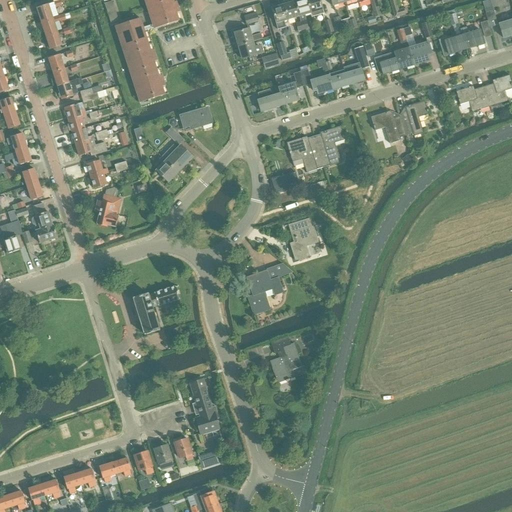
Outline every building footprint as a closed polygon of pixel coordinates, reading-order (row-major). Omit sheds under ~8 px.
[(148,0),(158,28),(180,21),(173,0),(148,0)] [(308,0),(301,0),(296,2),(300,16),(299,17),(300,22),(301,22),(304,30),(308,29),(305,21),(304,15),(311,13),(312,13),(308,0)] [(320,0),(308,0),(312,13),(311,13),(312,17),(324,13),(320,0)] [(381,16),(376,0),(369,0),(372,7),(373,7),(376,17),(381,16)] [(396,0),(390,0),(395,16),(395,17),(405,15),(403,10),(403,9),(399,10),(396,0)] [(296,2),(284,5),(288,20),(299,17),(300,16),(296,2)] [(49,4),(37,8),(42,22),(53,18),(49,4)] [(284,5),(272,9),(279,30),(290,26),(288,20),(284,5)] [(490,27),(498,25),(494,11),(486,13),(490,27)] [(458,24),(455,14),(451,15),(449,16),(451,26),(458,24)] [(64,15),(58,17),(59,21),(60,22),(60,23),(63,21),(66,21),(64,15)] [(256,15),(245,19),(246,25),(258,22),(256,15)] [(53,18),(42,22),(46,35),(57,32),(55,23),(59,21),(58,17),(53,18)] [(340,17),(334,19),(337,29),(342,27),(351,24),(350,21),(349,19),(341,21),(340,17)] [(165,95),(145,31),(141,18),(119,25),(143,102),(165,95)] [(351,21),(350,21),(351,24),(352,29),(358,27),(356,19),(351,21)] [(331,20),(325,22),(328,33),(334,32),(331,20)] [(504,38),(511,35),(511,20),(499,24),(504,38)] [(300,22),(295,24),(297,32),(304,30),(301,22),(300,22)] [(487,22),(481,24),(485,38),(491,36),(487,22)] [(426,38),(433,36),(429,23),(422,25),(426,38)] [(71,34),(69,30),(69,28),(62,30),(64,36),(71,34)] [(428,42),(415,46),(410,28),(403,30),(407,41),(406,41),(408,49),(409,48),(411,54),(414,66),(430,61),(428,55),(432,54),(428,42)] [(485,44),(480,30),(468,34),(466,28),(460,30),(462,36),(466,50),(485,44)] [(240,29),(231,32),(234,41),(236,40),(238,47),(253,42),(252,42),(262,39),(260,34),(259,35),(251,37),(249,29),(241,31),(240,29)] [(400,43),(406,41),(407,41),(403,30),(396,32),(400,43)] [(57,32),(46,35),(50,49),(62,46),(59,36),(58,32),(57,32)] [(444,57),(466,50),(462,36),(445,41),(445,39),(439,40),(444,57)] [(253,42),(238,47),(242,59),(261,54),(259,46),(254,47),(253,42)] [(283,61),(292,58),(290,53),(287,54),(284,43),(278,44),(283,61)] [(365,46),(368,57),(375,56),(371,44),(365,46)] [(363,47),(354,49),(357,61),(358,64),(359,64),(361,70),(369,67),(363,47)] [(399,70),(414,66),(411,54),(409,48),(408,49),(394,53),(399,70)] [(67,59),(73,57),(72,51),(65,53),(67,59)] [(384,75),(399,70),(394,53),(375,59),(379,72),(382,71),(384,75)] [(53,72),(65,69),(60,55),(49,58),(53,72)] [(276,55),(262,59),(265,69),(279,65),(276,55)] [(358,64),(344,68),(344,70),(345,74),(349,86),(364,81),(361,70),(359,64),(358,64)] [(78,71),(76,65),(70,67),(71,73),(78,71)] [(57,86),(69,82),(65,69),(53,72),(57,86)] [(308,70),(301,72),(305,86),(312,84),(314,92),(317,91),(318,95),(333,90),(329,76),(322,78),(311,81),(308,70)] [(343,71),(329,75),(329,76),(333,90),(349,86),(345,74),(344,70),(343,71)] [(296,83),(278,88),(280,94),(284,106),(299,101),(295,89),(298,89),(305,86),(301,72),(298,73),(295,74),(293,74),(296,83)] [(505,91),(511,89),(511,81),(510,75),(493,81),(494,84),(484,87),(490,107),(508,102),(505,91)] [(0,93),(9,90),(4,76),(0,77),(0,93)] [(73,96),(73,95),(78,93),(75,86),(83,84),(81,79),(69,82),(57,86),(62,100),(73,96)] [(484,87),(475,90),(474,86),(456,92),(460,105),(469,102),(472,112),(490,107),(484,87)] [(82,97),(94,94),(92,88),(80,92),(82,97)] [(260,100),(258,101),(261,112),(284,106),(280,94),(271,97),(270,91),(258,94),(260,100)] [(94,94),(82,97),(84,103),(99,98),(97,92),(94,94)] [(0,102),(4,115),(16,112),(11,98),(0,101),(0,102)] [(419,117),(429,114),(425,101),(405,107),(407,114),(400,116),(406,136),(413,134),(414,137),(424,133),(419,117)] [(89,114),(93,113),(92,110),(85,112),(85,110),(80,111),(78,104),(65,108),(68,120),(85,115),(85,116),(89,114)] [(191,129),(212,123),(208,108),(181,117),(185,129),(190,127),(191,129)] [(400,116),(393,118),(391,111),(371,117),(375,131),(385,128),(390,144),(400,141),(399,138),(406,136),(400,116)] [(9,129),(20,126),(16,112),(4,115),(9,129)] [(89,114),(90,120),(99,118),(97,112),(93,113),(89,114)] [(86,118),(85,116),(85,115),(68,120),(72,132),(85,128),(82,119),(86,118)] [(335,143),(345,140),(341,127),(321,133),(323,140),(316,142),(324,168),(331,165),(331,166),(341,162),(335,143)] [(92,137),(88,138),(85,128),(72,132),(75,144),(93,139),(108,134),(108,135),(112,134),(111,130),(107,131),(106,130),(95,134),(95,135),(92,136),(92,137)] [(171,128),(167,133),(179,145),(183,140),(171,128)] [(137,143),(144,141),(140,129),(134,131),(137,143)] [(16,151),(27,147),(23,133),(11,137),(11,138),(7,139),(9,145),(13,144),(16,151)] [(316,142),(309,144),(307,137),(287,143),(293,162),(303,159),(307,173),(317,170),(317,169),(324,168),(316,142)] [(104,143),(95,146),(93,139),(75,144),(79,156),(90,153),(91,156),(107,152),(104,143)] [(173,146),(162,157),(166,161),(178,173),(193,157),(181,146),(177,149),(173,146)] [(27,147),(16,151),(20,165),(32,161),(27,147)] [(162,157),(155,165),(159,169),(157,171),(169,182),(172,179),(174,180),(178,175),(177,173),(178,173),(166,161),(162,157)] [(107,169),(103,170),(100,160),(87,164),(91,176),(108,171),(107,169)] [(27,186),(39,183),(34,169),(23,172),(27,186)] [(107,185),(104,175),(109,174),(108,171),(91,176),(94,189),(107,185)] [(295,173),(271,180),(275,194),(285,191),(292,188),(293,188),(299,186),(299,184),(295,173)] [(32,200),(43,197),(39,183),(27,186),(32,200)] [(118,215),(122,199),(104,195),(102,202),(98,201),(96,211),(100,212),(97,225),(107,227),(108,225),(116,227),(119,216),(118,215)] [(17,204),(12,206),(13,211),(18,209),(25,207),(24,202),(17,204)] [(52,226),(48,212),(46,212),(43,204),(34,207),(37,217),(33,218),(32,221),(33,225),(36,226),(34,229),(35,232),(36,231),(41,230),(52,226)] [(18,218),(29,214),(27,208),(16,212),(18,218)] [(7,223),(17,219),(14,211),(4,214),(7,223)] [(314,225),(312,226),(310,218),(289,225),(291,233),(294,232),(297,241),(290,243),(296,261),(310,256),(307,246),(319,242),(314,225)] [(6,226),(0,228),(0,244),(5,243),(8,254),(21,250),(17,237),(17,236),(22,235),(18,222),(6,226)] [(41,230),(36,231),(40,243),(57,238),(53,226),(52,226),(41,230)] [(26,244),(32,242),(28,231),(22,233),(26,244)] [(267,271),(247,278),(253,296),(248,297),(254,315),(270,310),(265,292),(273,289),(275,296),(284,293),(279,278),(293,273),(282,264),(273,268),(266,270),(267,271)] [(152,308),(180,300),(176,287),(148,296),(148,294),(134,298),(145,335),(159,331),(152,308)] [(302,367),(294,343),(291,344),(288,337),(272,343),(275,354),(280,353),(281,357),(270,361),(278,383),(286,381),(287,382),(290,381),(290,379),(296,377),(293,370),(302,367)] [(203,379),(190,383),(196,402),(201,418),(196,419),(201,435),(220,429),(217,420),(219,419),(215,407),(212,408),(208,394),(206,388),(206,386),(203,379)] [(193,460),(191,454),(192,454),(187,439),(174,443),(179,458),(185,456),(187,462),(193,460)] [(159,464),(172,460),(167,445),(155,449),(159,464)] [(147,451),(134,455),(139,471),(145,469),(147,474),(153,472),(151,467),(152,467),(147,451)] [(216,456),(202,461),(204,468),(218,464),(216,456)] [(127,458),(113,462),(117,474),(123,472),(125,478),(131,476),(129,470),(131,469),(127,458)] [(113,462),(99,466),(103,478),(105,484),(111,482),(110,476),(117,474),(113,462)] [(92,469),(78,473),(82,485),(88,483),(89,489),(96,487),(94,481),(96,480),(92,469)] [(78,473),(64,478),(68,489),(70,495),(76,493),(74,487),(78,486),(80,485),(81,485),(82,485),(78,473)] [(57,480),(43,484),(46,496),(52,494),(54,500),(60,498),(59,492),(60,492),(57,480)] [(43,484),(29,489),(32,500),(34,506),(41,504),(39,498),(46,496),(43,484)] [(98,499),(104,497),(100,487),(95,489),(98,499)] [(21,491),(7,495),(11,507),(17,505),(19,511),(26,509),(24,503),(25,503),(21,491)] [(200,493),(193,496),(197,506),(198,505),(200,510),(205,508),(218,503),(218,502),(217,497),(216,497),(214,491),(202,496),(201,496),(200,493)] [(7,495),(0,497),(0,511),(4,511),(4,509),(11,507),(7,495)] [(221,511),(221,509),(220,509),(218,503),(205,508),(200,510),(194,511),(221,511)]
